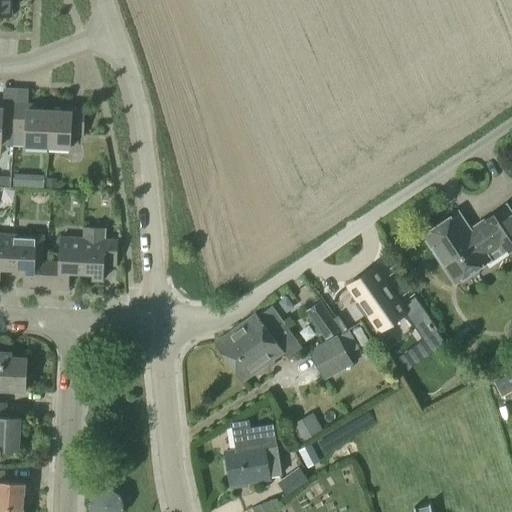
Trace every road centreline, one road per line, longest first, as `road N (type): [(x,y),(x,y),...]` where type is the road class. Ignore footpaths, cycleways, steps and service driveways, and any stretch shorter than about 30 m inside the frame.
road 1 (unclassified): [(158,322),(234,311),(511,123)]
road 2 (residential): [(158,322),(139,114),(114,31)]
road 3 (residential): [(183,511),(165,428),(158,322)]
road 4 (residential): [(62,511),(71,321)]
road 5 (residential): [(0,68),(114,31)]
